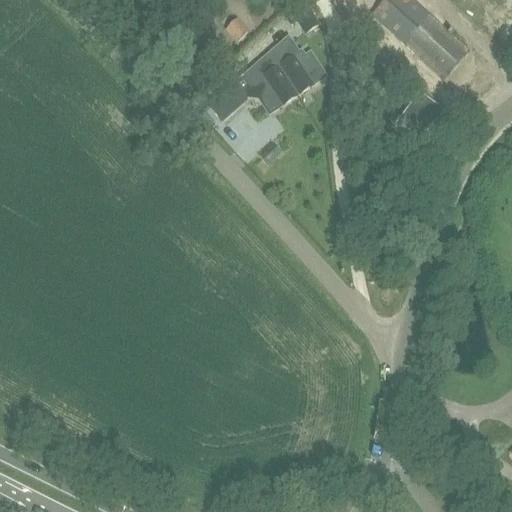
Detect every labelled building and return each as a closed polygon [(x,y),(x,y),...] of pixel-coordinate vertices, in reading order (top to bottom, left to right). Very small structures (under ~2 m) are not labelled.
[(444,82),(469,54),(430,19),(408,0),(389,0),(373,19),(405,48),(444,82)] [(322,29),(308,10),(295,19),(309,38),(322,29)] [(249,32),(237,20),(226,30),(238,42),(249,32)] [(326,80),(311,56),(285,72),(284,73),(299,97),(326,80)] [(284,73),(285,72),(275,57),(247,75),(254,87),(265,80),(272,90),(262,96),(273,113),(299,97),(284,73)] [(250,106),(234,87),(210,108),(226,126),(250,106)] [(419,95),(396,125),(421,143),(444,113),(419,95)]
